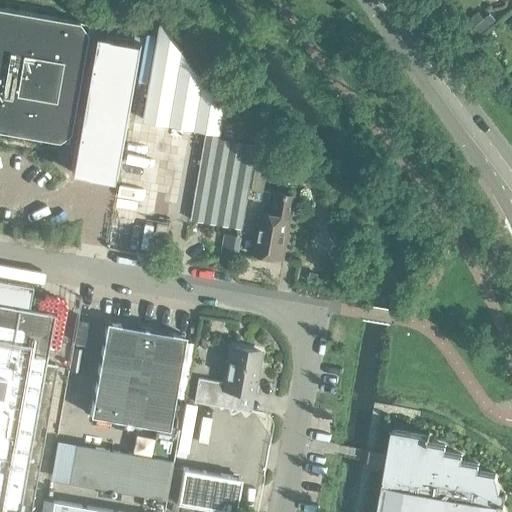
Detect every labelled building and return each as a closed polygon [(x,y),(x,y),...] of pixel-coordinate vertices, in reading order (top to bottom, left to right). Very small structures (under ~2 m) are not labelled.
[(71,172),(118,180),(142,43),(95,35),(81,114),(73,112),(87,33),(79,21),(0,7),(0,130),(58,140),(70,132),(72,118),(80,119),(71,172)] [(471,30),(476,36),(495,20),(490,14),(471,30)] [(144,120),(207,131),(191,219),(243,228),(257,146),(219,139),(224,109),(162,24),(160,24),(144,120)] [(250,129),(240,114),(232,119),(243,135),(250,129)] [(254,254),(283,259),(295,195),(276,192),(272,214),(261,212),(254,254)] [(28,511),(53,364),(45,363),(54,313),(28,308),(32,286),(0,279),(0,511),(28,511)] [(90,414),(169,428),(185,335),(106,321),(90,414)] [(254,394),(261,351),(230,346),(223,382),(198,378),(194,401),(230,408),(233,391),(254,394)] [(505,511),(496,473),(478,470),(479,464),(461,461),(462,455),(445,451),(446,445),(428,442),(429,436),(392,429),(387,459),(377,511),(505,511)] [(176,502),(231,511),(235,511),(241,477),(182,467),(176,502)] [(122,511),(52,500),(50,511),(122,511)] [(50,511),(52,502),(43,501),(40,511),(50,511)]
